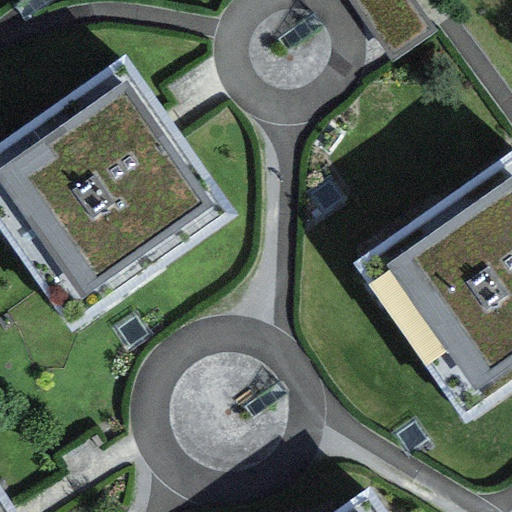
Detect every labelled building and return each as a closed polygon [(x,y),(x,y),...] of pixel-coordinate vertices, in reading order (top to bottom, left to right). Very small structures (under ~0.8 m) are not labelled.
[(412,0),(345,0),(392,68),(438,37),(412,0)] [(240,228),(126,67),(0,155),(0,241),(73,345),(240,228)] [(511,402),(511,163),(352,274),(465,435),(511,402)] [(377,511),(363,493),(337,511),(377,511)] [(0,511),(11,511),(0,494),(0,511)]
